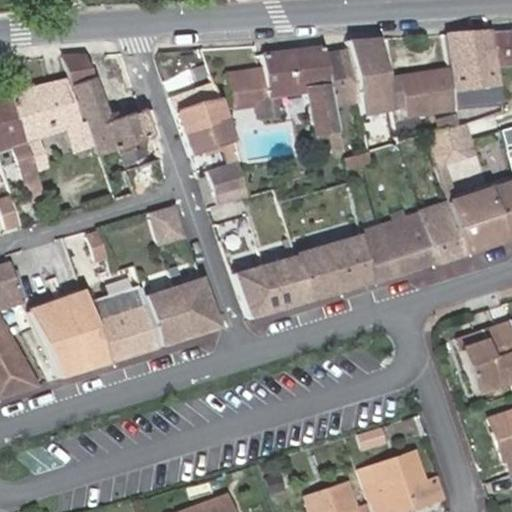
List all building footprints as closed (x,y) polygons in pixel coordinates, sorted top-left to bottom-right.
[(494,67),(511,66),(511,30),(488,32),(494,67)] [(494,67),(488,32),(442,35),(447,69),(451,92),(497,85),(494,67)] [(390,110),(383,78),(376,39),(344,42),(346,49),(355,100),(358,116),(390,110)] [(261,68),(226,73),(231,110),(251,107),(253,119),(281,115),(278,96),(301,93),(310,138),(337,133),(332,105),(323,54),(322,47),(259,55),(261,68)] [(355,100),(346,49),(323,54),(332,105),(355,100)] [(149,137),(139,110),(104,122),(89,78),(80,56),(61,57),(84,122),(92,144),(96,156),(149,137)] [(451,92),(447,69),(397,76),(402,107),(403,117),(454,110),(451,92)] [(402,107),(397,76),(383,78),(390,110),(402,107)] [(79,124),(64,80),(7,94),(35,172),(45,168),(34,139),(63,129),(79,124)] [(218,101),(213,83),(201,87),(206,104),(218,101)] [(35,172),(7,94),(7,92),(0,93),(0,151),(10,148),(15,161),(30,203),(44,198),(35,172)] [(172,113),(187,156),(220,146),(230,142),(232,142),(218,101),(206,104),(172,113)] [(456,126),(454,116),(434,122),(436,131),(456,126)] [(92,144),(84,122),(79,124),(63,129),(71,152),(92,144)] [(467,141),(462,124),(456,126),(436,131),(422,135),(433,167),(443,164),(446,163),(442,149),(467,141)] [(511,125),(498,129),(504,150),(511,147),(511,125)] [(157,161),(149,137),(96,156),(112,200),(130,194),(124,172),(157,161)] [(471,155),(467,141),(442,149),(446,163),(471,155)] [(235,158),(230,142),(220,146),(225,161),(235,158)] [(0,166),(15,161),(10,148),(0,151),(0,166)] [(368,163),(365,152),(341,159),(343,170),(368,163)] [(235,162),(205,171),(216,206),(245,197),(235,162)] [(453,192),(443,164),(433,167),(445,202),(487,188),(485,182),(453,192)] [(511,181),(487,189),(487,188),(445,202),(463,254),(511,237),(511,181)] [(19,226),(9,196),(0,198),(0,222),(3,231),(19,226)] [(463,254),(445,202),(415,212),(415,213),(357,232),(357,236),(368,284),(433,264),(433,265),(463,254)] [(182,237),(173,205),(145,213),(154,245),(182,237)] [(95,233),(84,237),(91,260),(103,257),(95,233)] [(294,255),(307,302),(368,284),(357,236),(294,255)] [(294,255),(230,274),(245,317),(249,320),(307,302),(294,255)] [(0,396),(33,386),(0,325),(0,308),(19,302),(7,262),(0,264),(0,396)] [(216,328),(198,277),(141,297),(157,347),(216,328)] [(141,297),(138,285),(84,303),(105,364),(157,347),(141,297)] [(84,303),(81,292),(24,312),(57,379),(105,364),(84,303)] [(507,323),(493,328),(509,375),(511,373),(511,330),(510,331),(509,327),(507,323)] [(509,375),(493,328),(481,332),(480,330),(453,339),(471,394),(511,380),(509,375)] [(511,409),(486,419),(500,463),(504,462),(509,475),(511,473),(511,409)] [(384,444),(379,428),(355,436),(360,451),(384,444)] [(403,511),(431,503),(424,481),(413,452),(356,471),(367,505),(369,511),(403,511)] [(442,499),(434,478),(424,481),(431,503),(442,499)] [(369,511),(367,505),(355,509),(345,483),(301,498),(305,511),(369,511)] [(231,511),(225,496),(179,511),(231,511)]
